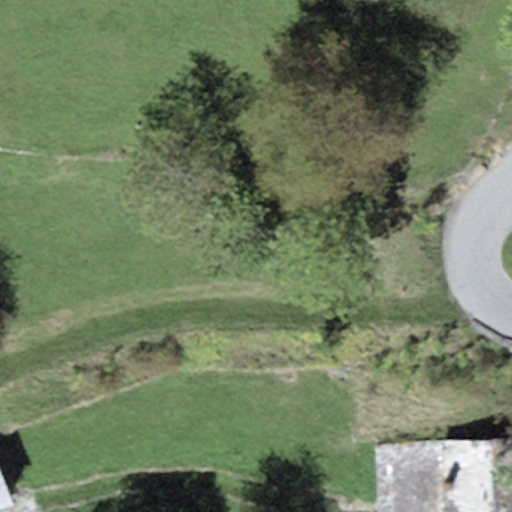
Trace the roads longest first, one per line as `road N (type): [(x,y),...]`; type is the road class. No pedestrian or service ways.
road 1 (track): [(497,306),(221,308),(111,321),(0,367)]
road 2 (unclassified): [(511,314),(479,286),(473,255),(477,232),(511,188)]
